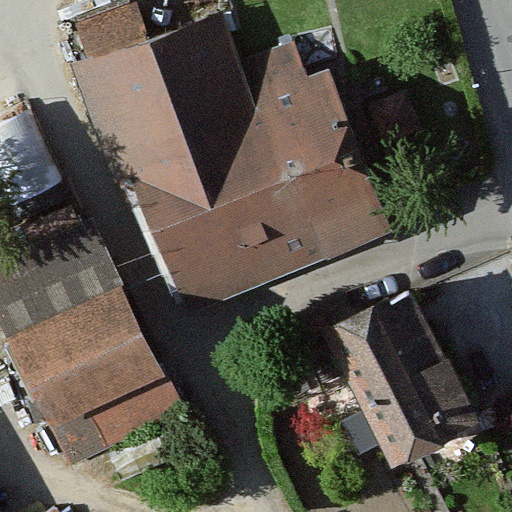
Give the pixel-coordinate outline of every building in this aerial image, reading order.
[(231,9),(85,63),(135,197),(156,190),(198,303),(413,223),(357,74),(267,107),(231,9)] [(34,91),(0,105),(0,185),(4,195),(67,167),(34,91)] [(105,213),(0,263),(0,295),(82,466),(199,409),(105,213)] [(497,410),(426,276),(342,319),(413,454),(497,410)] [(11,511),(0,491),(0,511),(11,511)]
